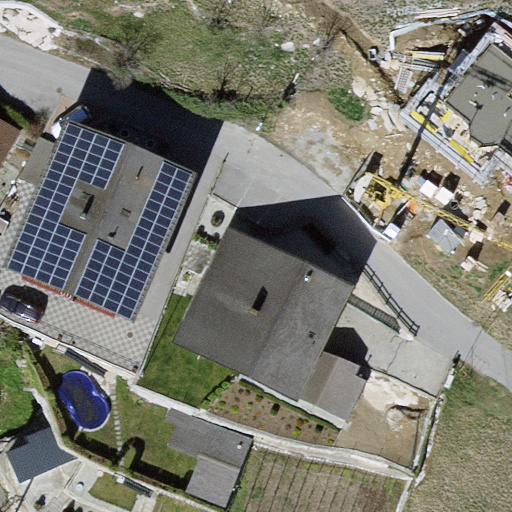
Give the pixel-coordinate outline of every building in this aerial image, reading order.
[(511,48),(493,34),(429,115),(472,149),(477,142),(511,168),(511,48)] [(0,153),(12,132),(0,126),(0,153)] [(129,312),(186,178),(72,130),(15,263),(129,312)] [(178,340),(342,422),(362,381),(310,355),(343,290),(231,234),(178,340)] [(190,492),(225,504),(247,439),(181,416),(171,445),(202,456),(190,492)]
